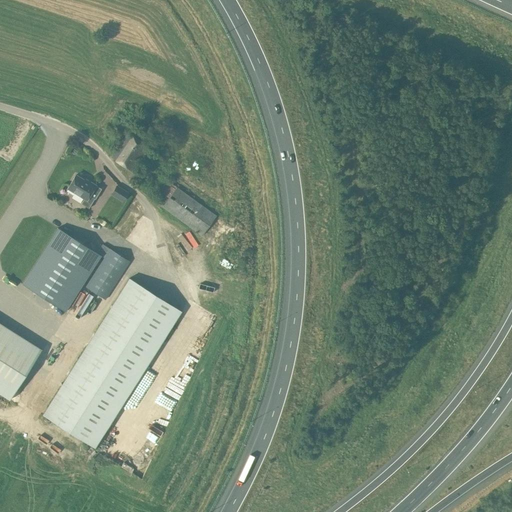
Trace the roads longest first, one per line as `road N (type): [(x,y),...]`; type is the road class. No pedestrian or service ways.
road 1 (motorway): [(228,0),(282,130),(298,249),(288,355),(262,444),(229,511)]
road 2 (motorway): [(511,320),(434,429),(340,511)]
road 3 (motorway): [(401,511),(511,387)]
